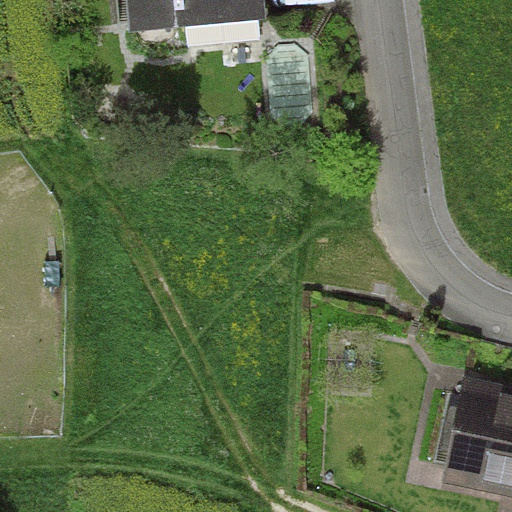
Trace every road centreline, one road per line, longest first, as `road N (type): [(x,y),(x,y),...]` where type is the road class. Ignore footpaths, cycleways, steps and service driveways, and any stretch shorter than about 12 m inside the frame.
road 1 (residential): [(511,317),(455,292),(416,241),(380,0)]
road 2 (track): [(0,457),(165,461),(299,511)]
